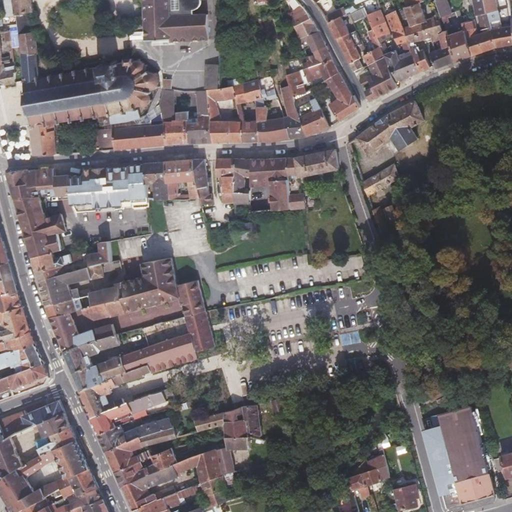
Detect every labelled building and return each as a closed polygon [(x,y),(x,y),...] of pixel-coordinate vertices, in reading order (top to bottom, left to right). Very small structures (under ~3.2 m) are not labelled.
[(5,0),(8,15),(17,14),(18,19),(31,18),(30,12),(36,11),(33,0),(5,0)] [(184,0),(185,9),(170,9),(169,0),(145,0),(147,40),(170,39),(171,42),(209,40),(208,15),(195,15),(195,10),(197,10),(199,10),(202,7),(204,4),(205,1),(205,0),(184,0)] [(184,0),(169,0),(170,9),(185,9),(184,0)] [(464,30),(472,55),(496,47),(492,29),(485,0),(472,0),(473,6),(475,15),(477,15),(481,32),(476,34),(473,20),(462,23),(464,30)] [(485,0),(492,29),(496,47),(496,46),(511,44),(511,24),(500,27),(495,10),(498,9),(496,0),(485,0)] [(447,16),(452,13),(448,1),(438,4),(443,17),(447,16)] [(412,24),(413,26),(428,21),(427,19),(420,2),(407,6),(405,7),(406,8),(409,16),(409,18),(412,24)] [(345,7),(326,16),(329,22),(342,16),(347,14),(345,9),(345,7)] [(305,27),(314,23),(310,16),(308,13),(304,8),(297,11),(299,17),(294,20),(297,29),(304,26),(305,27)] [(400,19),(409,16),(406,8),(397,11),(400,19)] [(397,11),(396,9),(386,15),(398,44),(409,39),(403,27),(400,19),(397,11)] [(381,10),(368,14),(375,31),(378,36),(390,32),(381,10)] [(342,16),(329,22),(338,39),(350,32),(342,16)] [(419,40),(432,36),(443,32),(441,23),(439,16),(427,19),(428,21),(413,26),(419,40)] [(19,30),(20,33),(33,31),(31,18),(18,19),(19,30)] [(410,43),(419,40),(413,26),(412,24),(403,27),(409,39),(410,43)] [(11,30),(5,31),(6,41),(8,41),(8,45),(13,45),(13,42),(11,30)] [(13,42),(21,41),(20,33),(19,30),(11,30),(13,42)] [(449,42),(456,61),(468,56),(472,55),(464,30),(453,34),(448,36),(449,42)] [(21,41),(23,56),(38,53),(39,53),(36,31),(33,31),(20,33),(21,41)] [(308,35),(312,43),(323,38),(319,31),(308,35)] [(364,54),(369,64),(386,55),(381,44),(379,39),(378,36),(375,31),(373,32),(374,34),(371,36),(377,47),(364,54)] [(431,53),(436,65),(437,68),(456,61),(449,42),(448,36),(447,31),(443,32),(432,36),(433,41),(441,38),(443,48),(435,51),(431,53)] [(350,32),(338,39),(347,56),(355,70),(363,65),(359,58),(362,57),(350,32)] [(312,43),(308,35),(301,38),(304,46),(312,43)] [(357,40),(362,50),(366,48),(361,38),(357,40)] [(386,55),(397,81),(410,76),(402,58),(400,60),(395,50),(389,52),(385,42),(381,44),(386,55)] [(316,54),(308,57),(310,62),(311,67),(333,59),(327,47),(315,52),(316,54)] [(413,50),(422,71),(431,67),(425,51),(424,49),(419,51),(417,47),(412,48),(413,50)] [(402,58),(410,76),(422,71),(413,50),(408,52),(409,54),(402,58)] [(23,80),(22,81),(23,83),(25,83),(27,91),(25,91),(24,92),(25,94),(26,95),(29,113),(27,113),(27,115),(27,116),(30,116),(32,125),(30,125),(30,127),(32,127),(34,127),(56,123),(60,122),(60,124),(62,124),(62,121),(64,121),(71,120),(72,122),(74,122),(74,119),(84,117),(85,120),(87,119),(87,117),(96,115),(97,117),(99,117),(99,115),(111,113),(113,113),(114,114),(111,115),(112,123),(125,123),(142,117),(141,108),(146,107),(147,105),(148,105),(148,103),(151,101),(152,101),(153,100),(151,99),(152,98),(152,96),(151,94),(152,93),(152,92),(152,91),(154,90),(156,89),(158,88),(158,87),(160,87),(161,85),(160,85),(160,80),(159,77),(158,74),(159,73),(157,72),(157,73),(152,71),(150,71),(149,70),(146,71),(147,69),(148,67),(151,66),(150,65),(148,66),(144,62),(141,61),(141,59),(139,59),(138,60),(135,62),(134,58),(126,59),(126,62),(119,63),(118,61),(115,61),(115,64),(108,65),(108,63),(104,64),(104,66),(101,66),(90,68),(90,66),(87,67),(88,69),(78,71),(78,69),(75,69),(75,71),(65,73),(65,71),(63,71),(63,73),(53,75),(53,73),(50,74),(50,76),(41,77),(38,53),(23,56),(25,80),(23,80)] [(366,83),(362,85),(371,100),(379,96),(398,86),(396,82),(397,81),(386,55),(369,64),(374,72),(368,75),(373,86),(370,89),(366,83)] [(328,79),(340,72),(333,59),(311,67),(310,62),(305,63),(306,69),(305,69),(308,77),(323,72),(326,78),(327,80),(328,79)] [(291,84),(295,95),(303,95),(307,92),(301,70),(292,73),(289,62),(286,63),(288,70),(291,84)] [(3,63),(0,63),(0,84),(16,82),(16,72),(16,65),(4,67),(3,63)] [(207,68),(208,90),(209,90),(221,88),(221,68),(207,68)] [(310,84),(326,78),(323,72),(308,77),(310,84)] [(331,103),(341,119),(362,106),(356,95),(354,95),(341,74),(340,72),(328,79),(340,98),(331,103)] [(256,91),(257,106),(266,106),(265,101),(263,92),(259,79),(249,82),(250,91),(256,91)] [(234,85),(237,101),(237,104),(248,100),(244,83),(241,83),(234,85)] [(285,118),(292,138),(307,135),(301,114),(296,98),(295,95),(291,84),(283,88),(289,117),(285,118)] [(210,115),(213,142),(215,142),(233,141),(243,142),(241,121),(222,121),(215,102),(232,99),(233,101),(237,101),(234,85),(221,88),(209,90),(208,90),(210,109),(210,115)] [(166,131),(167,144),(174,144),(190,143),(189,125),(189,118),(199,116),(210,115),(210,109),(193,112),(191,113),(184,113),(184,120),(173,120),(173,89),(169,88),(165,87),(165,88),(162,103),(162,105),(165,123),(166,131)] [(265,101),(278,97),(276,88),(263,92),(265,101)] [(301,114),(307,135),(332,125),(312,89),(307,92),(303,95),(295,95),(296,98),(301,114)] [(425,119),(416,99),(400,108),(388,114),(357,137),(369,157),(394,140),(401,151),(419,140),(412,128),(425,119)] [(259,120),(260,142),(270,142),(292,138),(285,118),(267,120),(268,106),(266,106),(257,106),(259,120)] [(99,117),(97,117),(98,121),(105,120),(106,123),(109,123),(112,123),(111,115),(111,113),(99,115),(99,117)] [(189,125),(190,143),(213,142),(210,115),(199,116),(200,124),(189,125)] [(241,121),(243,142),(260,142),(259,120),(241,121)] [(56,123),(59,153),(70,152),(67,124),(65,124),(63,125),(62,124),(60,124),(60,122),(56,123)] [(34,127),(32,127),(36,155),(59,153),(56,123),(34,127)] [(98,129),(101,150),(110,149),(122,148),(167,144),(166,131),(165,123),(113,128),(108,128),(98,129)] [(357,163),(350,141),(347,143),(350,152),(349,152),(353,165),(357,163)] [(338,168),(335,149),(298,156),(288,157),(292,201),(299,200),(297,173),(300,173),(300,175),(338,168)] [(292,201),(288,157),(263,158),(255,159),(251,159),(251,175),(252,186),(262,185),(262,184),(261,180),(271,179),(272,183),(274,209),(275,210),(293,208),(292,201)] [(201,196),(194,159),(167,161),(170,199),(180,199),(181,194),(179,192),(179,181),(189,180),(192,198),(201,198),(201,196)] [(207,170),(206,159),(194,159),(201,196),(209,195),(210,195),(209,186),(208,178),(207,170)] [(235,175),(235,159),(217,159),(218,176),(224,176),(235,175)] [(251,175),(251,159),(235,159),(235,175),(236,200),(236,204),(247,202),(246,178),(245,175),(251,175)] [(170,199),(167,161),(146,163),(146,165),(146,166),(148,184),(155,184),(156,199),(170,199)] [(364,181),(370,200),(388,195),(384,187),(401,179),(396,164),(375,176),(364,181)] [(55,171),(55,166),(46,167),(46,169),(46,177),(46,188),(56,186),(56,177),(55,173),(55,171)] [(148,184),(146,166),(130,167),(130,168),(109,169),(109,168),(85,170),(85,176),(71,177),(71,176),(56,177),(56,186),(58,186),(58,195),(60,212),(150,206),(149,199),(148,184)] [(38,178),(38,170),(29,171),(29,169),(9,172),(11,177),(13,186),(30,184),(30,187),(38,186),(39,189),(46,188),(46,177),(38,178)] [(46,177),(46,169),(38,169),(38,170),(38,178),(46,177)] [(236,200),(235,175),(224,176),(225,193),(226,201),(236,200)] [(30,184),(13,186),(15,191),(17,199),(44,196),(58,195),(58,186),(56,186),(46,188),(39,189),(38,186),(30,187),(30,184)] [(209,195),(201,196),(201,198),(205,215),(216,212),(213,202),(210,202),(209,195)] [(44,196),(17,199),(26,227),(30,242),(34,256),(49,253),(45,236),(58,233),(67,231),(62,215),(47,219),(43,203),(45,203),(44,196)] [(299,200),(292,201),(293,208),(293,217),(305,215),(303,199),(299,200)] [(397,204),(402,215),(406,214),(401,203),(397,204)] [(398,217),(402,215),(397,204),(385,209),(389,220),(392,219),(394,223),(399,221),(398,217)] [(374,209),(389,254),(396,251),(381,207),(374,209)] [(238,235),(239,241),(256,236),(253,222),(238,224),(238,235)] [(36,260),(39,272),(70,262),(83,258),(81,252),(56,258),(54,252),(63,249),(58,233),(45,236),(49,253),(34,256),(34,257),(35,257),(36,260)] [(229,244),(239,241),(238,235),(228,238),(229,244)] [(0,263),(10,260),(4,241),(0,242),(0,263)] [(101,263),(104,262),(113,261),(110,241),(100,242),(102,254),(95,254),(97,263),(101,263)] [(85,257),(87,267),(97,263),(95,254),(85,257)] [(0,263),(0,295),(18,291),(18,288),(10,260),(0,263)] [(143,281),(146,292),(173,286),(167,262),(157,264),(157,261),(141,265),(143,281)] [(167,262),(173,286),(176,285),(170,261),(167,262)] [(40,275),(41,281),(73,271),(70,262),(39,272),(40,275)] [(45,293),(48,306),(75,299),(83,297),(80,291),(78,288),(72,290),(70,283),(105,275),(101,263),(97,263),(87,267),(73,271),(41,281),(45,293)] [(178,285),(180,295),(186,315),(207,310),(199,280),(178,285)] [(121,286),(123,297),(146,292),(143,281),(121,286)] [(123,297),(126,311),(180,295),(178,285),(176,285),(173,286),(146,292),(123,297)] [(93,306),(123,297),(121,286),(120,286),(119,286),(97,291),(97,293),(90,295),(93,306)] [(80,291),(83,297),(85,296),(90,295),(97,293),(97,291),(95,287),(80,291)] [(0,312),(23,307),(18,291),(0,295),(0,312)] [(85,296),(87,307),(93,306),(90,295),(85,296)] [(87,307),(82,308),(83,311),(94,318),(108,315),(109,314),(110,315),(126,311),(123,297),(93,306),(87,307)] [(50,311),(52,318),(72,312),(78,310),(75,299),(48,306),(50,311)] [(0,324),(2,324),(4,330),(0,331),(0,339),(2,339),(31,331),(28,319),(24,307),(23,307),(0,312),(0,324)] [(207,310),(186,315),(190,332),(122,356),(128,372),(151,365),(196,350),(215,344),(216,344),(207,310)] [(58,333),(66,351),(117,334),(113,324),(96,328),(79,333),(72,312),(52,318),(55,325),(58,333)] [(10,351),(36,342),(34,337),(31,331),(2,339),(0,339),(0,350),(8,348),(10,351)] [(117,334),(66,351),(71,363),(87,357),(88,355),(90,354),(100,351),(102,348),(118,343),(121,342),(119,334),(117,334)] [(0,354),(0,368),(15,363),(19,372),(45,362),(41,353),(36,342),(10,351),(0,354)] [(437,358),(445,354),(441,344),(433,347),(437,358)] [(196,350),(151,365),(153,372),(154,374),(199,360),(196,350)] [(87,357),(71,363),(73,368),(74,369),(90,364),(91,366),(95,365),(90,354),(88,355),(87,357)] [(90,364),(74,369),(82,389),(83,389),(128,372),(122,356),(95,365),(91,366),(90,364)] [(511,356),(502,359),(505,370),(511,368),(511,356)] [(0,392),(13,387),(16,394),(46,382),(49,377),(46,369),(43,364),(45,363),(45,362),(19,372),(0,379),(0,392)] [(477,364),(470,366),(472,374),(476,373),(476,371),(478,370),(477,364)] [(83,389),(82,389),(78,390),(85,405),(86,407),(91,419),(126,403),(124,398),(113,401),(112,397),(111,395),(116,394),(115,388),(123,386),(122,385),(147,377),(147,375),(153,372),(151,365),(128,372),(83,389)] [(450,380),(423,392),(426,402),(454,390),(450,380)] [(0,392),(0,399),(16,394),(13,387),(0,392)] [(126,403),(91,419),(95,427),(98,435),(122,425),(147,415),(169,409),(178,406),(172,387),(163,390),(126,403)] [(285,409),(281,396),(272,399),(276,412),(285,409)] [(178,406),(169,409),(170,414),(209,402),(207,397),(178,406)] [(39,423),(65,412),(60,401),(27,414),(25,409),(0,419),(0,420),(7,437),(11,436),(39,423)] [(262,435),(259,403),(245,405),(249,431),(262,435)] [(195,419),(199,430),(225,423),(227,435),(249,436),(249,431),(245,405),(236,408),(228,410),(212,415),(195,419)] [(435,427),(427,430),(444,494),(448,511),(451,511),(457,511),(466,509),(465,507),(473,505),(481,503),(482,505),(495,502),(498,497),(473,405),(433,416),(435,427)] [(53,434),(72,426),(65,412),(39,423),(44,435),(45,436),(48,435),(53,434)] [(122,425),(98,435),(102,443),(106,452),(142,436),(154,433),(175,427),(171,416),(142,425),(125,432),(122,425)] [(42,455),(78,439),(72,426),(53,434),(55,439),(50,442),(48,438),(49,438),(48,435),(45,436),(44,435),(35,440),(40,450),(41,451),(42,455)] [(142,436),(106,452),(111,462),(116,473),(140,461),(152,455),(149,451),(139,455),(135,456),(132,449),(149,444),(178,436),(175,427),(154,433),(142,436)] [(391,435),(387,430),(381,438),(382,444),(385,443),(384,439),(386,439),(388,444),(394,442),(392,435),(391,435)] [(444,494),(427,430),(424,431),(441,495),(444,494)] [(227,435),(228,446),(229,449),(250,448),(249,436),(227,435)] [(22,461),(11,436),(7,437),(0,440),(0,467),(3,473),(22,461)] [(66,477),(90,468),(78,439),(42,455),(27,462),(22,466),(29,476),(42,467),(58,458),(66,477)] [(180,460),(123,486),(125,487),(132,511),(165,497),(177,492),(179,491),(176,484),(151,494),(148,487),(179,476),(179,474),(181,473),(181,470),(197,465),(203,483),(224,474),(230,473),(229,449),(228,446),(197,454),(180,460)] [(140,461),(116,473),(119,479),(122,486),(123,486),(180,460),(197,454),(194,448),(177,456),(173,447),(153,455),(155,463),(144,468),(140,461)] [(251,468),(250,448),(229,449),(230,473),(251,468)] [(315,455),(324,462),(330,455),(324,449),(315,452),(315,455)] [(495,459),(500,477),(508,475),(508,476),(511,475),(511,452),(503,455),(503,456),(495,459)] [(391,476),(385,454),(372,460),(371,458),(369,459),(370,462),(373,469),(365,473),(369,485),(382,480),(382,479),(391,476)] [(324,462),(330,466),(336,460),(330,455),(324,462)] [(3,478),(22,466),(27,462),(26,459),(22,461),(3,473),(1,474),(3,478)] [(373,469),(370,462),(362,466),(365,473),(373,469)] [(37,490),(29,476),(22,466),(3,478),(0,479),(0,483),(15,511),(22,511),(44,500),(37,490)] [(78,495),(99,488),(90,468),(66,477),(58,480),(61,488),(66,498),(76,492),(78,495)] [(371,493),(369,485),(365,473),(350,478),(353,488),(353,490),(359,488),(362,495),(371,493)] [(224,474),(203,483),(206,495),(227,487),(224,474)] [(289,474),(282,476),(284,483),(291,482),(289,474)] [(45,497),(61,488),(58,480),(50,484),(43,487),(37,490),(44,500),(46,499),(45,497)] [(399,505),(400,509),(418,504),(417,497),(419,496),(416,484),(394,489),(399,505)] [(202,509),(225,500),(230,499),(227,487),(206,495),(207,498),(199,502),(201,506),(202,509)] [(67,511),(104,499),(99,488),(78,495),(76,492),(66,498),(67,500),(71,499),(72,503),(53,511),(52,511),(50,506),(48,507),(39,511),(67,511)] [(359,506),(353,490),(349,491),(354,508),(359,506)] [(165,497),(132,511),(159,511),(168,509),(166,505),(180,500),(177,492),(165,497)] [(109,511),(104,499),(67,511),(82,511),(84,511),(109,511)] [(39,511),(48,507),(44,500),(22,511),(39,511)] [(228,511),(225,500),(202,509),(201,506),(194,509),(194,511),(228,511)]
